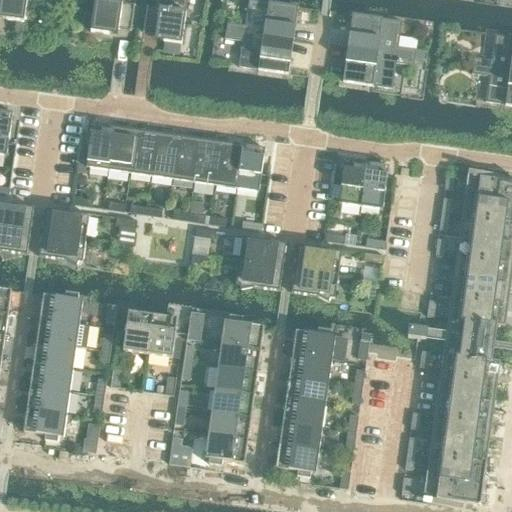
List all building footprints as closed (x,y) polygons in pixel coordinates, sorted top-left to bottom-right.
[(0,0),(0,20),(6,21),(24,24),(27,0),(0,0)] [(94,0),(90,33),(117,37),(118,30),(131,32),(135,6),(126,5),(126,0),(94,0)] [(143,34),(156,36),(155,42),(181,46),(187,0),(156,0),(155,9),(146,8),(143,34)] [(245,27),(227,24),(226,32),(293,42),(298,8),(249,1),(245,27)] [(352,16),(347,50),(415,59),(416,51),(398,49),(402,23),(352,16)] [(242,43),(238,69),(288,76),(293,42),(226,32),(225,40),(242,43)] [(491,62),(474,59),(473,67),(511,73),(511,38),(495,36),(491,62)] [(347,50),(342,83),(392,91),(396,65),(413,67),(415,59),(347,50)] [(489,78),(485,104),(511,107),(511,73),(473,67),(471,75),(489,78)] [(0,112),(0,156),(6,158),(12,114),(0,112)] [(92,125),(86,169),(108,172),(114,129),(92,125)] [(108,172),(129,175),(135,132),(114,129),(108,172)] [(135,132),(129,175),(151,178),(157,135),(135,132)] [(157,135),(151,178),(172,181),(178,138),(157,135)] [(178,138),(172,181),(193,184),(199,141),(178,138)] [(199,141),(193,184),(215,187),(221,144),(199,141)] [(221,144),(215,187),(236,190),(242,147),(221,144)] [(242,147),(236,190),(258,194),(265,150),(242,147)] [(344,162),(338,205),(360,208),(366,165),(344,162)] [(366,165),(360,208),(382,211),(388,168),(366,165)] [(447,176),(444,192),(452,193),(454,177),(447,176)] [(431,479),(428,500),(468,506),(472,506),(480,508),(486,465),(500,364),(492,363),(494,348),(494,342),(496,328),(497,328),(505,329),(511,275),(511,183),(472,178),(469,199),(466,220),(464,240),(461,260),(455,300),(453,314),(452,322),(451,332),(449,342),(448,357),(445,379),(439,419),(436,439),(434,459),(431,479)] [(0,188),(0,196),(9,197),(10,190),(0,188)] [(73,199),(72,207),(92,209),(93,202),(73,199)] [(443,201),(441,215),(449,216),(451,202),(443,201)] [(0,204),(0,228),(30,233),(34,210),(0,204)] [(109,204),(108,212),(124,214),(125,206),(109,204)] [(130,207),(129,215),(145,217),(146,209),(130,207)] [(146,209),(145,217),(161,219),(162,212),(146,209)] [(46,211),(42,235),(86,241),(89,217),(46,211)] [(173,213),(172,221),(188,223),(189,215),(173,213)] [(189,215),(188,223),(204,226),(205,218),(189,215)] [(441,215),(439,232),(446,233),(449,216),(441,215)] [(210,218),(209,226),(225,229),(226,221),(210,218)] [(115,227),(135,230),(136,222),(116,219),(115,227)] [(242,223),(241,231),(261,234),(262,226),(242,223)] [(0,228),(0,252),(27,257),(30,233),(0,228)] [(196,231),(195,238),(215,241),(216,233),(196,231)] [(42,235),(39,258),(66,262),(77,268),(78,264),(82,265),(86,241),(42,235)] [(324,243),(332,244),(344,246),(345,238),(325,235),(324,243)] [(242,239),(239,263),(282,269),(286,246),(242,239)] [(366,241),(365,248),(385,251),(386,243),(366,241)] [(435,257),(443,258),(445,242),(437,241),(435,257)] [(112,253),(132,255),(133,248),(113,245),(112,253)] [(298,247),(294,271),(338,277),(341,253),(298,247)] [(363,263),(383,265),(384,265),(385,258),(365,255),(363,263)] [(191,264),(211,267),(212,259),(192,256),(191,264)] [(239,263),(236,286),(240,287),(241,291),(252,289),(279,293),(282,269),(239,263)] [(294,271),(291,294),(318,298),(329,304),(331,300),(334,301),(338,277),(294,271)] [(359,288),(379,291),(380,291),(381,283),(361,280),(359,288)] [(0,314),(8,316),(11,292),(0,290),(0,314)] [(43,297),(40,320),(79,326),(83,303),(78,302),(79,297),(66,295),(65,300),(43,297)] [(429,302),(427,315),(426,318),(434,319),(436,303),(429,302)] [(114,327),(117,308),(108,307),(106,325),(114,327)] [(123,353),(147,356),(153,317),(128,313),(123,353)] [(0,314),(0,337),(5,339),(8,316),(0,314)] [(153,317),(147,356),(172,360),(179,361),(182,341),(175,340),(178,320),(153,317)] [(224,323),(221,346),(261,352),(264,328),(242,325),(243,320),(230,318),(229,324),(224,323)] [(40,320),(37,343),(76,349),(76,348),(86,349),(89,327),(79,326),(40,320)] [(189,328),(187,341),(199,343),(201,329),(189,328)] [(407,339),(426,342),(428,330),(409,328),(407,339)] [(296,333),(292,357),(332,362),(344,363),(348,341),(330,338),(331,332),(318,331),(318,336),(296,333)] [(104,336),(102,352),(111,353),(113,337),(104,336)] [(358,361),(367,362),(369,344),(360,342),(360,343),(358,361)] [(37,343),(33,366),(73,371),(76,349),(37,343)] [(221,346),(218,369),(257,375),(261,352),(221,346)] [(186,347),(183,364),(192,365),(195,348),(186,347)] [(102,352),(99,369),(108,371),(111,353),(102,352)] [(421,353),(419,370),(426,371),(429,355),(421,353)] [(292,357),(289,379),(329,385),(332,362),(292,357)] [(183,364),(181,381),(190,382),(192,365),(183,364)] [(33,366),(30,388),(70,394),(73,371),(33,366)] [(218,369),(214,391),(254,397),(257,375),(218,369)] [(113,371),(110,390),(119,391),(119,390),(122,372),(113,371)] [(356,372),(354,389),(363,390),(365,373),(356,372)] [(167,379),(165,396),(165,397),(174,399),(176,380),(167,379)] [(289,379),(286,402),(325,407),(329,385),(289,379)] [(98,381),(95,397),(104,399),(107,382),(98,381)] [(30,388),(27,411),(67,416),(70,394),(30,388)] [(352,405),(360,407),(363,390),(354,389),(352,405)] [(214,391),(211,414),(251,420),(254,397),(214,391)] [(179,392),(177,409),(186,410),(188,394),(179,392)] [(95,397),(93,415),(102,416),(104,399),(95,397)] [(286,402),(282,424),(322,430),(325,407),(286,402)] [(177,409),(175,426),(183,427),(186,410),(177,409)] [(27,411),(24,434),(46,437),(45,443),(58,445),(58,439),(63,440),(67,416),(27,411)] [(211,414),(208,437),(248,442),(251,420),(211,414)] [(410,431),(418,432),(420,416),(412,415),(410,431)] [(350,417),(348,434),(356,435),(359,418),(350,417)] [(282,424),(279,447),(319,453),(322,430),(282,424)] [(89,426),(87,441),(97,443),(98,443),(100,427),(89,426)] [(345,451),(354,452),(356,435),(348,434),(345,451)] [(208,437),(205,460),(210,461),(209,466),(221,468),(222,463),(244,466),(248,442),(208,437)] [(409,440),(407,455),(414,456),(416,441),(409,440)] [(172,441),(169,466),(178,467),(180,449),(181,442),(173,441),(172,441)] [(279,447),(276,470),(298,473),(297,479),(310,481),(311,475),(316,476),(319,453),(279,447)] [(407,455),(404,471),(412,472),(414,456),(407,455)] [(342,472),(339,489),(339,490),(339,491),(348,492),(352,463),(351,463),(350,473),(342,472)] [(403,480),(401,496),(408,497),(411,481),(403,480)]
